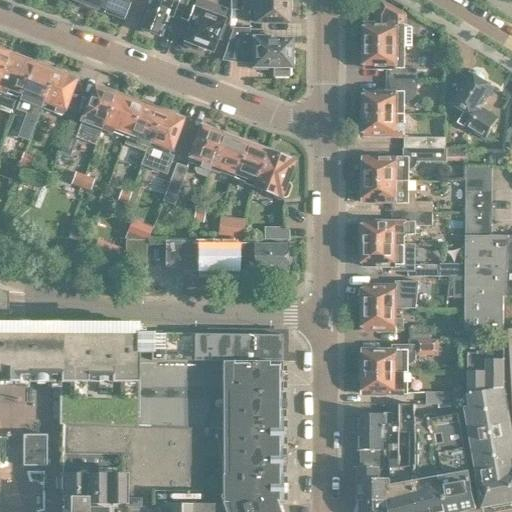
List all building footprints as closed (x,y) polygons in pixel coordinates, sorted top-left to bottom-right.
[(71,0),(78,3),(77,5),(95,12),(97,6),(99,0),(71,0)] [(99,0),(97,6),(106,9),(105,12),(122,19),(127,5),(124,4),(125,0),(99,0)] [(146,0),(136,28),(160,37),(168,17),(171,19),(178,0),(165,0),(165,2),(158,0),(146,0)] [(191,24),(182,46),(199,52),(201,48),(209,52),(215,38),(220,23),(226,9),(202,0),(196,0),(192,10),(187,22),(191,24)] [(228,0),(229,11),(238,11),(238,0),(228,0)] [(249,12),(249,23),(287,23),(286,0),(252,0),(253,10),(249,10),(249,12)] [(374,27),(362,27),(362,49),(403,48),(410,48),(410,29),(403,27),(403,17),(380,5),(374,17),(374,27)] [(220,23),(215,38),(221,41),(225,32),(227,26),(220,23)] [(266,68),(273,68),(273,76),(287,76),(287,68),(289,68),(289,42),(271,42),(271,39),(261,39),(261,31),(248,31),(248,30),(232,30),(222,61),(252,64),(252,70),(266,70),(266,68)] [(444,67),(444,47),(431,47),(416,47),(416,57),(431,57),(431,67),(444,67)] [(403,71),(403,48),(362,49),(363,71),(385,71),(385,83),(416,83),(416,71),(403,71)] [(0,108),(9,112),(15,98),(16,98),(18,93),(24,77),(27,78),(33,63),(30,61),(15,56),(15,58),(8,55),(9,53),(7,53),(0,73),(0,108)] [(21,94),(16,110),(25,113),(17,137),(27,141),(39,108),(40,109),(42,103),(55,70),(53,70),(53,72),(47,70),(48,68),(33,63),(27,78),(24,77),(18,93),(21,94)] [(481,109),(493,90),(482,83),(483,77),(480,74),(474,72),(470,75),(466,80),(449,69),(447,70),(444,70),(444,105),(452,110),(454,106),(465,113),(463,116),(459,124),(465,128),(485,140),(498,120),(481,109)] [(42,103),(40,109),(61,116),(74,81),(68,78),(69,76),(55,70),(42,103)] [(363,95),(363,117),(403,117),(404,105),(405,105),(407,105),(409,104),(410,103),(412,102),(413,101),(414,100),(415,98),(415,97),(416,95),(416,83),(385,83),(385,95),(363,95)] [(79,123),(74,139),(95,146),(100,131),(103,125),(114,96),(115,93),(101,88),(100,90),(93,88),(79,123)] [(103,125),(100,131),(110,135),(111,133),(112,129),(124,133),(130,117),(133,118),(139,102),(136,101),(122,96),(121,98),(114,96),(103,125)] [(125,141),(123,146),(144,154),(146,148),(149,142),(160,111),(160,110),(159,112),(154,110),(155,108),(139,102),(133,118),(130,117),(124,133),(127,134),(125,141)] [(144,154),(140,166),(154,171),(165,175),(171,158),(168,157),(181,121),(174,118),(175,116),(160,111),(149,142),(146,148),(144,154)] [(403,125),(403,117),(363,117),(363,140),(407,140),(406,150),(445,150),(445,139),(407,139),(407,137),(405,137),(405,125),(403,125)] [(66,157),(78,127),(68,124),(57,153),(66,157)] [(216,131),(200,125),(188,157),(196,160),(193,169),(195,174),(205,177),(208,171),(221,136),(215,134),(216,131)] [(227,138),(221,136),(208,171),(218,175),(220,168),(231,172),(243,141),(228,136),(227,138)] [(245,143),(234,174),(245,178),(243,185),(253,189),(267,153),(261,151),(262,149),(245,143)] [(406,158),(362,158),(362,167),(360,167),(359,179),(362,179),(362,182),(396,183),(408,183),(408,169),(403,169),(403,162),(406,162),(406,163),(445,163),(445,150),(406,150),(406,158)] [(29,164),(32,157),(23,153),(21,160),(29,164)] [(273,153),(272,155),(267,153),(253,189),(284,200),(286,197),(290,188),(289,184),(286,183),(289,174),(286,172),(289,163),(286,162),(288,159),(273,153)] [(169,215),(186,169),(174,165),(157,210),(169,215)] [(462,333),(500,334),(500,301),(511,300),(511,239),(489,239),(490,171),(464,170),(462,333)] [(79,189),(83,177),(73,174),(69,186),(79,189)] [(92,180),(83,177),(79,189),(88,193),(92,180)] [(396,191),(396,183),(362,182),(362,185),(359,185),(359,195),(362,195),(362,204),(391,204),(391,214),(431,214),(431,203),(414,203),(414,192),(403,192),(403,191),(396,191)] [(29,207),(38,210),(45,191),(37,188),(29,207)] [(126,206),(130,194),(120,190),(115,203),(126,206)] [(191,223),(202,224),(204,211),(193,210),(191,223)] [(359,235),(359,247),(394,247),(403,247),(403,236),(414,236),(414,227),(431,227),(431,214),(391,214),(391,224),(362,224),(362,235),(359,235)] [(129,222),(125,234),(145,241),(146,242),(150,230),(129,222)] [(241,238),(242,226),(218,223),(216,235),(241,238)] [(276,243),(286,242),(285,230),(275,230),(276,243)] [(125,273),(145,276),(145,241),(125,241),(125,273)] [(199,245),(199,241),(167,241),(167,266),(198,270),(198,272),(238,272),(238,263),(254,263),(254,270),(286,270),(286,245),(199,245)] [(116,253),(117,250),(95,242),(90,256),(112,264),(115,255),(116,253)] [(403,247),(394,247),(359,247),(359,258),(362,258),(362,269),(391,269),(391,273),(406,273),(407,266),(415,266),(415,247),(403,247)] [(122,255),(116,253),(115,255),(112,264),(121,267),(122,255)] [(406,273),(406,279),(439,279),(439,266),(415,266),(407,266),(406,273)] [(107,285),(106,301),(124,302),(125,286),(107,285)] [(0,383),(28,384),(48,384),(48,378),(51,378),(58,378),(57,425),(63,425),(112,426),(202,426),(215,426),(215,401),(221,401),(221,361),(150,360),(150,335),(53,334),(52,334),(29,334),(29,326),(6,326),(6,306),(6,287),(0,286),(0,383)] [(363,288),(362,310),(395,311),(395,310),(403,310),(403,289),(363,288)] [(395,311),(362,310),(362,333),(402,333),(402,322),(395,321),(395,311)] [(408,342),(429,342),(429,329),(408,329),(408,342)] [(281,507),(280,337),(161,336),(150,335),(150,360),(221,361),(221,401),(215,401),(215,426),(214,429),(221,473),(220,498),(220,504),(223,511),(276,511),(274,507),(281,507)] [(464,335),(464,348),(475,348),(475,335),(464,335)] [(404,373),(408,373),(408,365),(411,365),(414,363),(416,361),(416,348),(391,348),(391,353),(362,353),(362,363),(359,363),(359,374),(394,374),(404,374),(404,373)] [(467,354),(466,397),(465,397),(468,411),(462,412),(481,510),(511,504),(511,445),(501,391),(503,350),(493,350),(493,351),(484,351),(484,353),(476,353),(475,354),(467,354)] [(404,374),(394,374),(359,374),(359,385),(363,385),(363,396),(402,396),(407,396),(407,384),(404,384),(404,374)] [(459,406),(459,394),(425,393),(425,406),(459,406)] [(413,406),(398,406),(398,415),(398,450),(398,471),(390,471),(389,484),(390,504),(388,504),(389,511),(417,511),(411,481),(413,480),(413,420),(414,420),(413,406)] [(398,415),(382,415),(382,416),(359,416),(358,469),(356,469),(356,472),(358,472),(378,473),(378,471),(379,471),(390,471),(398,471),(398,450),(398,415)] [(470,511),(473,511),(466,471),(467,471),(457,415),(434,420),(439,476),(445,511),(470,511)] [(411,481),(417,511),(445,511),(439,476),(434,420),(431,420),(430,419),(414,420),(413,420),(413,480),(411,481)] [(57,425),(57,426),(62,426),(62,456),(75,456),(76,475),(124,476),(124,511),(123,511),(211,511),(211,506),(200,506),(202,426),(112,426),(63,425),(57,425)] [(45,467),(45,436),(21,436),(21,467),(45,467)] [(358,472),(358,473),(358,511),(389,511),(388,504),(390,504),(389,484),(390,471),(379,471),(378,471),(378,473),(358,472)] [(123,511),(124,511),(124,476),(76,475),(61,475),(61,500),(61,511),(123,511)]
